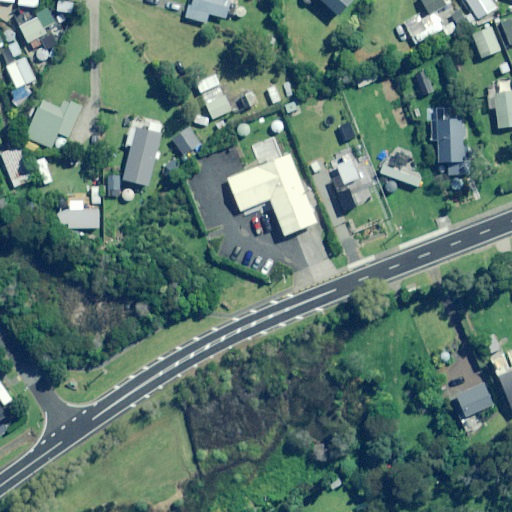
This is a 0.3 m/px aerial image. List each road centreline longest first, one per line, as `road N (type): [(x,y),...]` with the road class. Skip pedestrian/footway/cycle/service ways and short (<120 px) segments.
road 1 (tertiary): [(511,224),(262,322),(143,385),(75,434)]
road 2 (residential): [(0,321),(75,434)]
